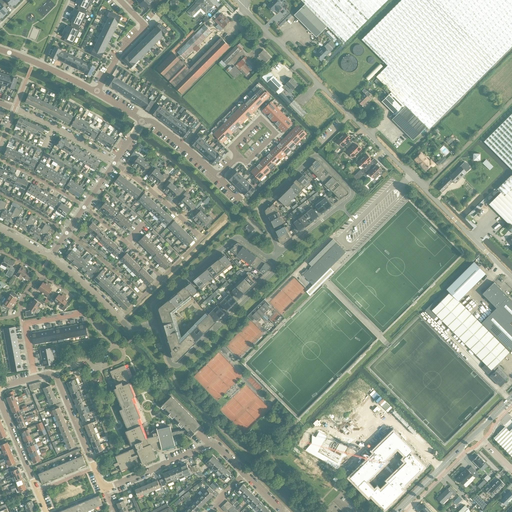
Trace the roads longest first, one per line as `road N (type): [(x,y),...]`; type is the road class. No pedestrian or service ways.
road 1 (unclassified): [(511,278),(235,0)]
road 2 (residential): [(278,251),(351,197),(352,188),(314,155),(260,207),(269,233)]
road 3 (residential): [(156,323),(171,364),(180,364),(275,270),(269,259)]
road 4 (residential): [(162,278),(201,239),(114,163)]
road 5 (residential): [(269,259),(237,236),(152,305),(156,323)]
road 6 (residential): [(104,490),(213,445),(244,473)]
road 7 (residential): [(35,379),(28,323),(85,313),(116,343)]
road 8 (residential): [(114,163),(0,103)]
road 9 (residential): [(104,490),(55,376)]
